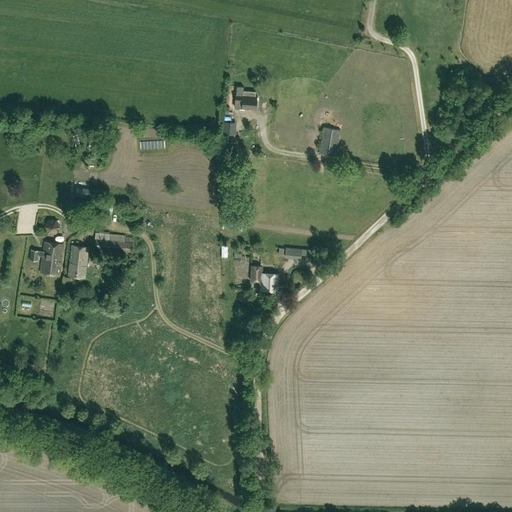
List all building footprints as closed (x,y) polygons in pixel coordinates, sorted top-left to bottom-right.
[(242,95),(236,95),(235,104),(225,103),(224,120),(236,120),(237,117),(234,117),(235,108),(256,109),(257,96),(255,96),(255,92),(243,91),(242,95)] [(233,122),(224,122),(223,133),(233,134),(233,122)] [(340,130),(324,127),(319,153),(336,156),(340,130)] [(83,211),(84,200),(75,199),(74,209),(83,211)] [(60,226),(56,219),(48,219),(44,226),(48,233),(56,233),(60,226)] [(95,232),(95,238),(93,249),(132,253),(133,242),(124,241),(125,235),(95,232)] [(63,244),(45,241),(43,251),(38,251),(38,250),(31,249),(30,259),(37,260),(38,255),(43,255),(40,272),(59,275),(63,244)] [(88,247),(72,245),(68,276),(84,278),(88,247)] [(316,251),(301,250),(285,248),(279,248),(279,254),(285,254),(285,255),(300,257),(301,254),(316,256),(316,251)] [(278,274),(262,273),(262,266),(252,266),(251,280),(261,280),(260,290),(277,291),(278,274)]
